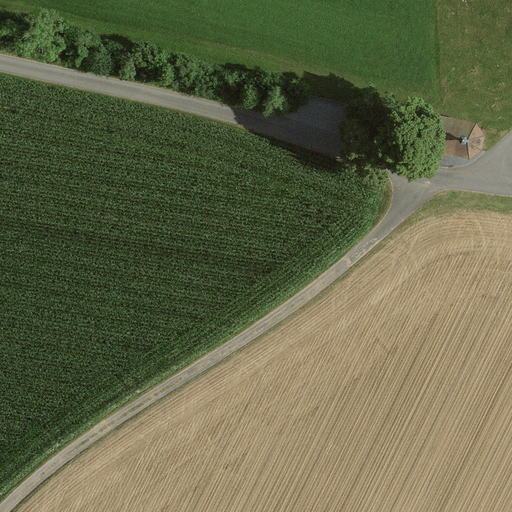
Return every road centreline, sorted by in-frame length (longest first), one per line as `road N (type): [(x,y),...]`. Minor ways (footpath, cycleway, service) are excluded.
road 1 (track): [(430,174),(321,284),(101,427),(0,511)]
road 2 (unclassified): [(0,67),(430,174),(511,186)]
